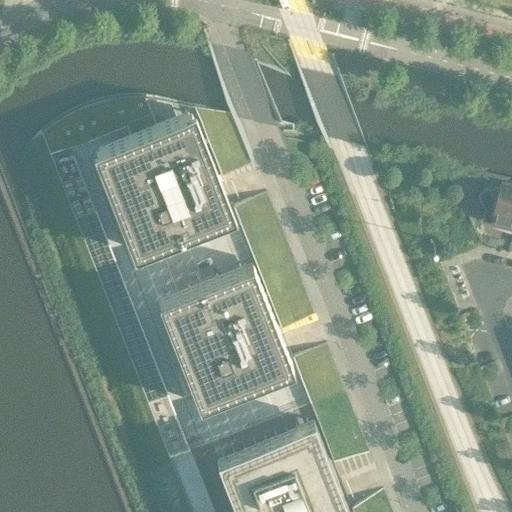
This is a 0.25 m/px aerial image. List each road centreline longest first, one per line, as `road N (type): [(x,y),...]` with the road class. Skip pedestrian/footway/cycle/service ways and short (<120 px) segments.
road 1 (unclassified): [(415,511),(211,4)]
road 2 (tertiary): [(211,4),(511,77)]
road 3 (unknown): [(178,382),(338,321)]
road 4 (residential): [(511,275),(489,286),(484,305),(511,382)]
